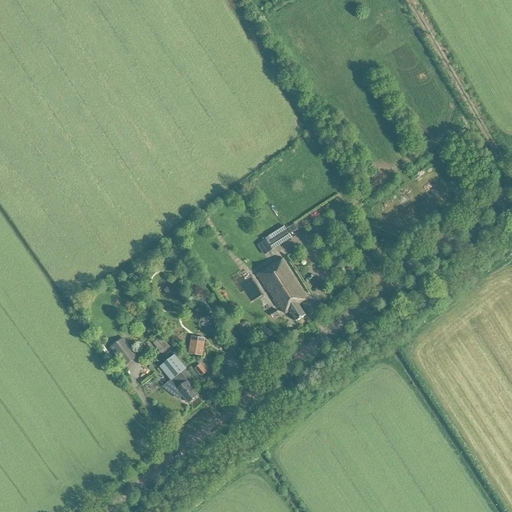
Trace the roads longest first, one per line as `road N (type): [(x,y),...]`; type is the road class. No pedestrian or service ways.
road 1 (secondary): [(104,511),(511,190)]
road 2 (unknown): [(412,0),(511,168)]
